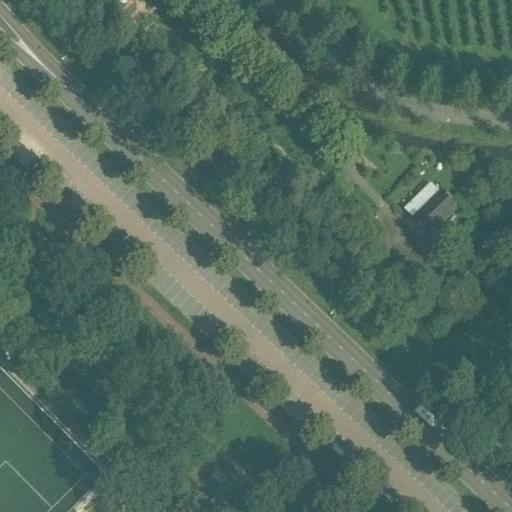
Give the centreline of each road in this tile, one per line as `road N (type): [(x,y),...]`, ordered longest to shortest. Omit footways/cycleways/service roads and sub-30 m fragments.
road 1 (secondary): [(510,511),(46,70)]
road 2 (track): [(112,0),(396,266)]
road 3 (unclassified): [(511,126),(409,111),(371,93),(285,0)]
